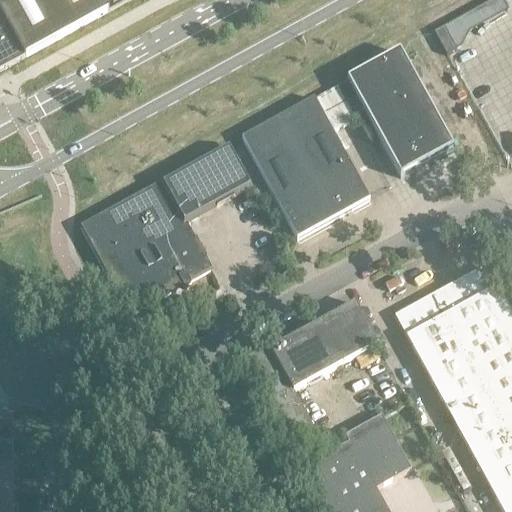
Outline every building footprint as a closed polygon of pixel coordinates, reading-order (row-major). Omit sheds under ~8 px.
[(0,0),(0,72),(108,13),(100,0),(0,0)] [(444,30),(435,36),(447,57),(456,52),(444,30)] [(399,55),(336,89),(346,107),(356,101),(400,180),(452,152),(399,55)] [(336,89),(241,141),(297,242),(369,203),(332,136),(354,123),(346,107),(336,89)] [(134,200),(80,230),(129,319),(170,297),(167,292),(179,285),(182,288),(183,289),(183,290),(185,291),(185,292),(186,292),(188,292),(188,291),(189,291),(190,290),(190,289),(190,288),(190,287),(190,286),(189,285),(209,273),(184,227),(250,192),(227,150),(162,186),(135,201),(134,200)] [(511,511),(511,320),(484,270),(394,319),(500,511),(511,511)] [(378,348),(354,306),(235,372),(251,399),(257,396),(264,409),(258,413),(282,455),(317,436),(294,394),(378,348)] [(348,446),(295,475),(308,497),(312,495),(320,511),(385,511),(375,493),(411,473),(381,419),(344,439),(348,446)] [(0,452),(0,476),(18,477),(18,461),(13,461),(13,453),(0,452)] [(18,477),(0,476),(0,499),(13,499),(13,492),(18,492),(18,477)] [(13,499),(0,499),(0,511),(18,511),(18,507),(13,507),(13,499)]
